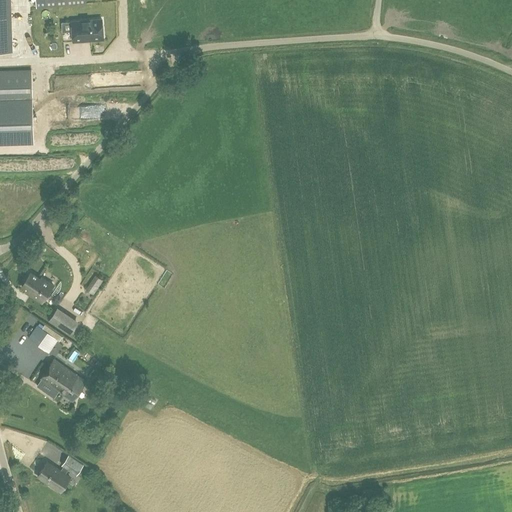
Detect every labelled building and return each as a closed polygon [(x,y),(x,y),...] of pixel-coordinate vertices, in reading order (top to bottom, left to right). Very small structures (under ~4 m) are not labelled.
[(0,0),(0,51),(10,51),(8,0),(0,0)] [(72,21),(73,31),(73,41),(85,40),(85,38),(103,37),(102,19),(72,21)] [(0,141),(33,141),(32,104),(31,70),(0,70),(0,141)] [(40,279),(30,272),(21,286),(31,292),(30,294),(42,302),(53,285),(41,277),(40,279)] [(96,275),(86,289),(92,293),(102,279),(96,275)] [(55,324),(61,314),(56,310),(49,320),(55,324)] [(51,336),(42,330),(33,343),(43,349),(51,336)] [(54,359),(40,379),(73,400),(86,380),(54,359)] [(107,380),(117,387),(122,380),(112,374),(107,380)] [(46,481),(51,485),(61,491),(62,489),(70,477),(65,474),(68,469),(76,474),(83,464),(69,455),(62,465),(64,466),(61,471),(47,462),(37,476),(46,481)]
